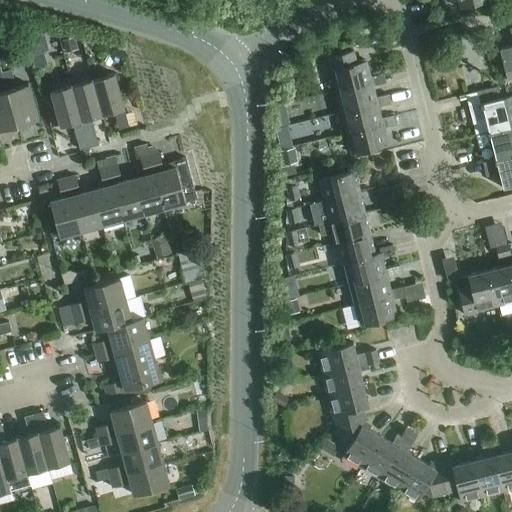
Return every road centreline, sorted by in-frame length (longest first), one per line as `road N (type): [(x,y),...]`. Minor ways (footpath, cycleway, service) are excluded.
road 1 (tertiary): [(230,511),(243,462),(246,114),(230,64)]
road 2 (residential): [(377,0),(407,35),(450,217)]
road 3 (residential): [(502,392),(489,409),(443,420),(416,404),(402,358),(435,349)]
road 4 (tertiary): [(230,64),(197,38),(69,0)]
road 5 (residential): [(450,217),(427,254),(445,320),(435,349)]
road 6 (residential): [(230,64),(355,0)]
